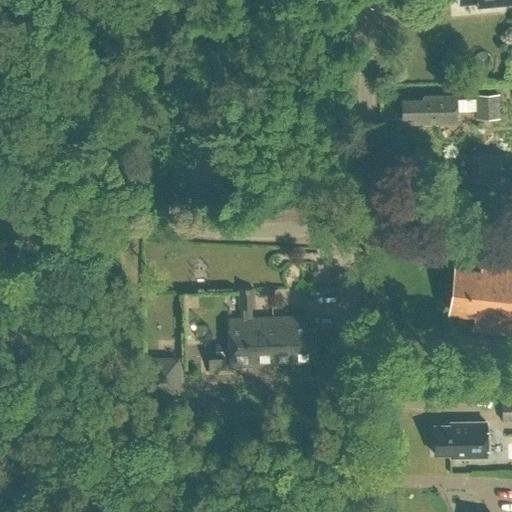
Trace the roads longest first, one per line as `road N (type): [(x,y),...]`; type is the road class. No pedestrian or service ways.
road 1 (unclassified): [(346,221),(244,232),(0,213)]
road 2 (unclassified): [(355,511),(346,221)]
road 3 (unclassified): [(346,221),(369,30)]
road 4 (unknown): [(346,221),(400,206),(511,206)]
